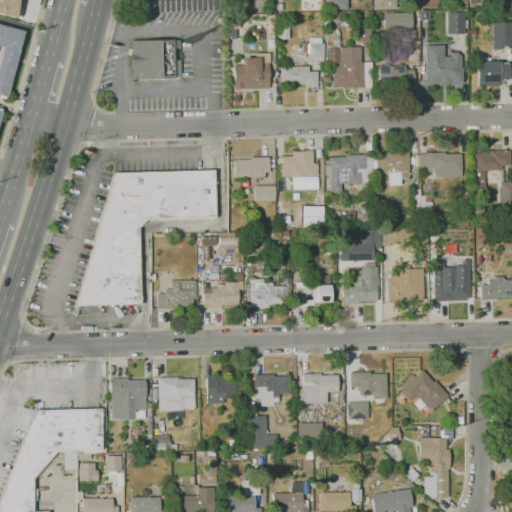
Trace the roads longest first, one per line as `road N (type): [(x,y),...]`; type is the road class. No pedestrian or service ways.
road 1 (residential): [(511,333),(0,344)]
road 2 (residential): [(511,115),(121,126),(32,116)]
road 3 (primary): [(0,319),(92,19)]
road 4 (residential): [(482,334),(481,472),(469,511)]
